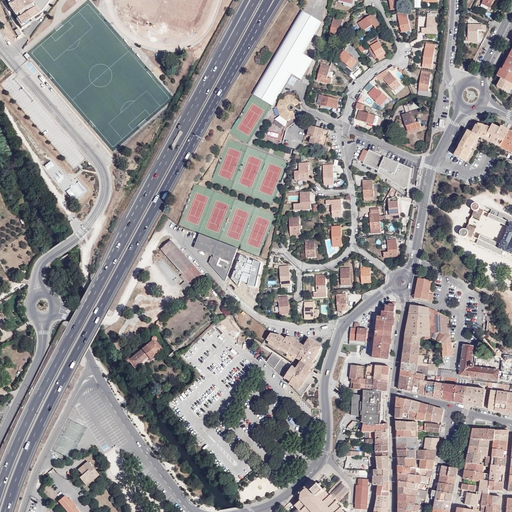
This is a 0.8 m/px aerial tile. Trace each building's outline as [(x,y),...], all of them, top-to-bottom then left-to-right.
[(50,0),(7,0),(8,2),(22,27),(35,20),(33,17),(43,11),(50,0)] [(482,4),(490,8),(494,0),(483,0),(482,4)] [(303,54),(322,23),(301,10),(272,60),(252,94),(253,95),(272,106),(292,74),(301,80),(313,60),(303,54)] [(422,28),(422,33),(436,34),(437,14),(428,13),(427,29),(422,28)] [(380,27),(372,14),(358,23),(363,31),(373,25),(375,29),(380,27)] [(411,31),(407,14),(398,16),(402,33),(411,31)] [(334,17),(330,34),(339,36),(343,20),(334,17)] [(478,30),(486,31),(486,25),(468,25),(468,41),(478,42),(478,30)] [(369,44),(371,47),(377,58),(386,54),(377,39),(369,44)] [(435,47),(425,46),(422,67),(432,69),(435,47)] [(377,58),(371,47),(369,48),(375,60),(377,58)] [(338,58),(351,69),(357,61),(345,50),(338,58)] [(501,69),(497,76),(501,79),(511,84),(511,52),(503,70),(501,69)] [(357,61),(351,69),(354,71),(360,63),(357,61)] [(330,67),(321,64),(317,81),(331,84),(332,79),(328,78),(330,67)] [(428,92),(431,73),(421,71),(419,90),(428,92)] [(401,85),(390,72),(383,78),(394,91),(401,85)] [(497,87),(511,94),(511,84),(501,79),(497,87)] [(370,82),(365,88),(370,92),(375,86),(370,82)] [(368,94),(380,106),(387,99),(375,87),(368,94)] [(280,116),(287,121),(288,121),(288,119),(296,118),(293,112),(290,112),(289,111),(288,110),(287,107),(288,105),(290,104),(293,104),(295,106),(300,103),(295,99),(296,96),(288,95),(282,100),(280,99),(277,107),(278,108),(280,115),(280,116)] [(338,99),(322,96),(320,105),(336,109),(338,99)] [(387,99),(380,106),(379,107),(382,109),(390,101),(387,98),(387,99)] [(403,115),(408,131),(408,132),(422,127),(419,120),(418,120),(418,122),(416,123),(413,116),(422,113),(421,109),(420,109),(418,101),(404,106),(407,113),(403,115)] [(376,116),(360,110),(357,120),(373,125),(376,116)] [(286,126),(287,121),(280,116),(276,119),(286,126)] [(455,156),(466,161),(472,151),(471,150),(473,147),(474,147),(480,137),(486,140),(491,129),(487,127),(483,125),(479,124),(478,126),(477,125),(473,133),(468,131),(455,156)] [(497,127),(493,125),(492,127),(491,129),(486,140),(501,148),(510,131),(506,129),(505,130),(501,128),(501,129),(500,130),(496,128),(497,127)] [(330,148),(326,147),(330,131),(310,126),(307,136),(311,137),(310,143),(321,146),(320,151),(328,153),(330,148)] [(408,132),(408,131),(405,132),(406,135),(426,129),(425,126),(422,127),(408,132)] [(511,132),(510,131),(501,148),(511,153),(511,132)] [(371,150),(370,152),(365,150),(360,160),(365,162),(365,164),(380,171),(379,172),(406,189),(410,187),(411,178),(413,169),(371,150)] [(299,163),(300,180),(309,180),(308,163),(299,163)] [(334,184),(334,180),(333,173),(333,168),(330,168),(330,165),(323,165),(324,185),(334,184)] [(79,180),(69,189),(71,192),(73,191),(78,197),(87,189),(79,180)] [(363,181),(364,197),(373,197),(372,180),(363,181)] [(294,204),(294,210),(311,209),(310,192),(300,193),(301,204),(294,204)] [(342,217),(341,200),(326,201),(326,205),(332,204),(333,217),(342,217)] [(400,217),(398,200),(388,201),(390,218),(400,217)] [(487,219),(490,211),(486,209),(486,207),(485,204),(483,203),(481,204),(480,205),(479,206),(478,208),(479,210),(481,211),(478,216),(487,219)] [(381,233),(379,208),(371,209),(371,212),(370,213),(371,233),(381,233)] [(491,214),(489,213),(487,218),(508,227),(507,230),(508,230),(503,242),(486,235),(485,238),(479,235),(478,239),(489,244),(499,249),(511,254),(511,223),(508,222),(509,219),(508,217),(505,215),(495,211),(493,211),(491,214)] [(290,234),(295,234),(300,233),(299,217),(289,217),(290,234)] [(474,234),(478,236),(482,228),(474,225),(472,229),(470,229),(468,230),(467,231),(467,233),(468,235),(469,236),(471,237),(473,236),(474,234)] [(331,227),(332,244),(342,243),(341,226),(331,227)] [(226,281),(238,249),(200,234),(195,248),(214,256),(210,265),(226,281)] [(489,244),(478,239),(478,241),(478,243),(478,244),(479,246),(481,247),(493,252),(495,252),(496,252),(497,251),(498,250),(499,249),(489,244)] [(316,257),(315,240),(305,241),(306,257),(316,257)] [(398,256),(397,240),(387,240),(388,252),(383,252),(384,258),(398,256)] [(194,286),(192,283),(198,278),(202,274),(171,241),(161,249),(183,274),(181,276),(185,281),(181,284),(187,292),(194,286)] [(248,258),(240,254),(230,278),(238,286),(240,281),(247,283),(247,286),(256,288),(261,263),(253,259),(252,261),(248,259),(248,258)] [(281,284),(290,283),(289,266),(279,267),(281,284)] [(371,283),(370,266),(360,267),(362,283),(371,283)] [(340,269),(341,285),(351,285),(350,268),(340,269)] [(316,292),(317,292),(326,292),(326,275),(316,276),(316,292)] [(415,298),(428,301),(429,295),(431,281),(418,278),(415,298)] [(198,285),(192,290),(198,296),(203,291),(198,285)] [(348,310),(346,294),(336,295),(338,311),(348,310)] [(290,313),(288,297),(278,297),(280,314),(290,313)] [(314,319),(314,302),(304,303),(305,319),(314,319)] [(394,318),(395,303),(390,303),(382,309),(382,314),(377,314),(377,316),(378,316),(373,358),(389,360),(390,345),(391,339),(393,326),(394,318)] [(413,315),(409,315),(405,336),(421,337),(430,337),(431,337),(442,343),(449,337),(447,317),(441,314),(429,308),(414,306),(413,315)] [(361,342),(366,342),(368,330),(351,328),(349,340),(361,342)] [(311,374),(313,371),(314,370),(312,368),(317,360),(315,359),(320,351),(319,350),(322,347),(309,338),(304,346),(292,338),(271,334),(267,340),(270,342),(269,343),(279,350),(280,349),(287,354),(286,357),(299,366),(311,374)] [(421,337),(405,336),(404,345),(420,345),(420,339),(421,337)] [(125,361),(125,362),(127,363),(128,363),(130,361),(135,368),(148,357),(149,359),(161,349),(155,341),(156,340),(156,338),(154,337),(153,337),(152,337),(151,338),(151,341),(129,359),(128,358),(126,358),(125,359),(125,361)] [(442,343),(442,357),(452,356),(452,353),(452,348),(452,343),(449,337),(442,343)] [(419,355),(420,345),(404,345),(403,353),(419,355)] [(467,380),(470,380),(470,379),(471,377),(477,377),(498,380),(499,371),(474,368),(474,365),(473,364),(471,364),(473,347),(464,346),(460,373),(453,372),(453,371),(438,369),(437,372),(437,376),(441,376),(444,377),(457,379),(467,380)] [(312,386),(316,380),(309,376),(297,368),(296,369),(273,353),(267,361),(275,366),(274,368),(282,373),(281,375),(291,382),(290,384),(293,387),(293,388),(302,397),(310,384),(312,386)] [(402,362),(418,365),(418,358),(422,359),(424,359),(424,356),(419,355),(403,353),(402,362)] [(418,365),(428,367),(428,364),(422,363),(422,359),(418,358),(418,365)] [(437,376),(437,372),(428,371),(428,367),(418,365),(402,362),(401,370),(425,375),(428,376),(428,375),(437,376)] [(368,380),(367,390),(382,392),(386,392),(389,367),(388,367),(372,365),(372,366),(367,365),(367,367),(366,380),(368,380)] [(309,376),(311,374),(299,366),(297,368),(309,376)] [(358,366),(356,379),(366,380),(367,367),(358,366)] [(424,381),(425,375),(401,370),(401,376),(415,379),(421,380),(424,381)] [(415,379),(401,376),(399,390),(412,392),(415,379)] [(441,376),(437,376),(436,383),(434,397),(442,399),(444,384),(440,384),(440,382),(440,380),(441,376)] [(354,379),(353,389),(365,390),(367,390),(368,380),(366,380),(356,379),(354,379)] [(415,379),(412,392),(419,394),(421,380),(415,379)] [(467,380),(457,379),(457,382),(456,386),(454,402),(463,404),(466,387),(467,380)] [(426,396),(427,382),(427,381),(424,381),(421,380),(419,394),(426,396)] [(434,397),(436,383),(427,382),(426,396),(434,397)] [(495,411),(498,383),(492,383),(491,391),(488,409),(495,411)] [(510,385),(498,383),(495,411),(506,413),(509,393),(510,385)] [(454,402),(456,386),(444,384),(442,399),(454,402)] [(487,390),(466,387),(463,404),(488,409),(491,391),(487,390)] [(358,409),(352,405),(352,415),(363,417),(363,423),(364,423),(375,425),(380,425),(382,392),(367,390),(365,390),(364,396),(353,394),(353,400),(359,405),(358,409)] [(397,397),(397,409),(404,410),(410,411),(412,401),(406,400),(397,397)] [(410,411),(418,413),(420,403),(412,401),(410,411)] [(418,413),(417,420),(425,420),(428,405),(420,403),(418,413)] [(428,405),(425,420),(432,421),(435,407),(428,405)] [(444,410),(435,407),(432,421),(442,422),(444,410)] [(397,409),(396,419),(417,420),(418,413),(410,411),(404,410),(397,409)] [(353,421),(348,426),(352,429),(359,422),(353,421)] [(397,431),(417,431),(418,431),(418,423),(396,422),(397,431)] [(364,423),(362,432),(372,432),(376,432),(389,430),(388,424),(380,425),(375,425),(364,423)] [(441,425),(427,423),(427,424),(427,432),(439,432),(441,425)] [(490,440),(495,441),(495,434),(496,430),(479,430),(474,429),(472,439),(490,440)] [(389,439),(389,430),(376,432),(376,440),(389,439)] [(397,438),(398,450),(415,451),(418,451),(417,437),(398,438),(397,438)] [(437,451),(439,439),(431,438),(426,438),(424,451),(437,451)] [(490,440),(472,439),(471,445),(470,447),(489,448),(490,440)] [(489,448),(470,447),(469,455),(482,456),(486,456),(487,456),(489,448)] [(493,457),(506,458),(507,454),(507,450),(494,449),(493,457)] [(398,450),(399,458),(415,459),(415,451),(398,450)] [(415,459),(421,460),(435,461),(437,451),(424,451),(420,451),(418,451),(415,451),(415,459)] [(482,456),(469,455),(467,461),(467,463),(480,465),(482,456)] [(389,469),(389,456),(377,457),(378,470),(389,469)] [(505,467),(506,458),(493,457),(492,465),(505,467)] [(399,458),(400,466),(420,469),(421,460),(415,459),(399,458)] [(421,460),(420,469),(433,470),(435,461),(421,460)] [(82,475),(80,478),(86,486),(99,475),(87,461),(78,470),(81,473),(82,475)] [(480,465),(467,463),(466,470),(483,473),(484,469),(484,466),(484,465),(480,465)] [(491,473),(505,475),(505,467),(492,465),(491,467),(491,473)] [(420,469),(400,466),(399,466),(399,474),(416,475),(427,475),(427,476),(427,477),(431,478),(433,470),(420,469)] [(448,476),(450,468),(439,466),(437,475),(441,475),(448,476)] [(458,469),(450,468),(448,476),(456,478),(458,469)] [(466,470),(464,479),(479,482),(480,481),(481,480),(490,482),(491,474),(483,473),(466,470)] [(490,482),(504,483),(504,478),(505,475),(491,473),(491,474),(490,482)] [(416,475),(399,474),(399,481),(420,485),(422,476),(416,475)] [(389,479),(389,475),(380,476),(374,476),(373,480),(374,485),(380,486),(384,486),(385,482),(389,482),(389,479)] [(456,478),(448,476),(441,475),(440,480),(436,479),(436,482),(439,483),(455,485),(456,478)] [(368,478),(358,478),(358,485),(357,485),(355,504),(356,504),(356,507),(367,507),(367,505),(368,478)] [(484,493),(490,494),(490,490),(489,490),(490,482),(481,480),(481,486),(481,488),(476,487),(476,486),(470,485),(463,484),(462,489),(470,491),(477,492),(484,493)] [(296,511),(347,511),(338,501),(348,490),(339,481),(337,483),(329,489),(330,490),(327,493),(325,491),(327,489),(325,487),(323,489),(320,486),(322,484),(321,483),(319,484),(317,483),(315,484),(312,484),(305,488),(300,492),(299,494),(293,499),(297,503),(295,506),(299,510),(296,511)] [(420,485),(399,481),(399,487),(420,490),(420,485)] [(489,490),(490,490),(503,491),(504,483),(490,482),(489,490)] [(453,494),(455,485),(439,483),(438,491),(453,494)] [(384,486),(380,486),(378,495),(389,496),(389,492),(383,491),(384,486)] [(426,499),(428,492),(422,491),(420,490),(399,487),(399,495),(417,498),(421,499),(426,499)] [(452,502),(453,494),(438,491),(433,491),(431,499),(436,499),(452,502)] [(482,504),(484,493),(477,492),(470,491),(470,493),(468,493),(465,504),(474,506),(477,507),(476,510),(473,510),(473,511),(481,511),(486,511),(487,508),(488,504),(482,504)] [(489,496),(490,494),(484,493),(482,504),(488,504),(493,505),(494,497),(489,496)] [(389,509),(389,496),(378,495),(376,508),(388,509),(389,509)] [(415,505),(417,498),(399,495),(399,502),(415,505)] [(65,496),(58,502),(64,508),(67,506),(69,508),(66,511),(67,511),(78,511),(75,508),(76,507),(69,499),(68,500),(65,496)] [(502,498),(494,497),(493,505),(501,506),(502,498)] [(450,511),(452,502),(436,499),(434,509),(450,511)] [(418,511),(420,506),(415,505),(399,502),(399,509),(412,511),(413,511),(418,511)]
